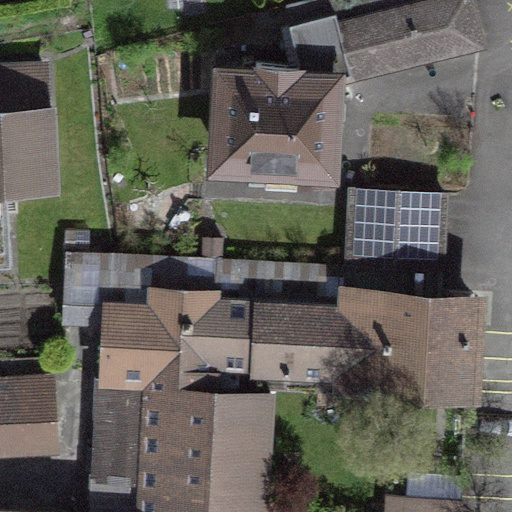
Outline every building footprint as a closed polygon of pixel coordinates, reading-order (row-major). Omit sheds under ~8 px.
[(302,75),(331,77),(478,40),(468,0),(313,0),(286,7),(299,62),(256,59),(255,71),(302,75)] [(0,247),(7,247),(4,184),(49,182),(44,63),(0,65),(0,247)] [(302,75),(255,71),(225,70),(220,157),(327,163),(331,77),(302,75)] [(350,259),(440,264),(444,192),(378,188),(377,221),(352,220),(350,259)] [(106,318),(103,374),(146,376),(140,477),(138,511),(247,511),(256,367),(343,372),(348,295),(438,300),(440,264),(350,259),(350,265),(67,251),(63,316),(106,318)] [(438,300),(348,295),(343,372),(467,379),(471,302),(438,300)] [(140,477),(146,376),(103,374),(97,373),(91,474),(140,477)] [(56,435),(53,374),(0,376),(0,449),(19,448),(19,437),(56,435)]
